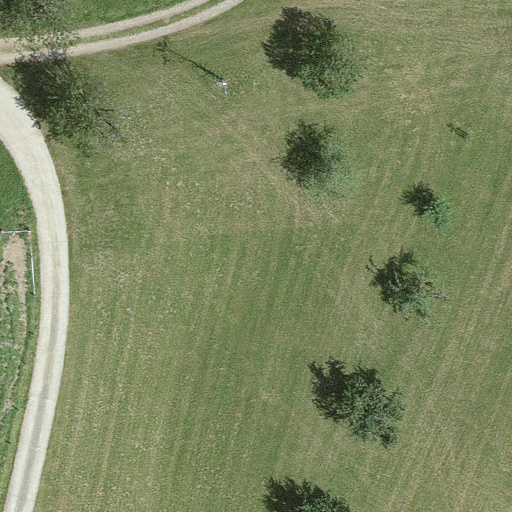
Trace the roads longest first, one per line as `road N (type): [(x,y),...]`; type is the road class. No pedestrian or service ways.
road 1 (track): [(0,115),(22,139),(51,206),(58,307),(18,511)]
road 2 (track): [(224,0),(107,45),(0,56)]
